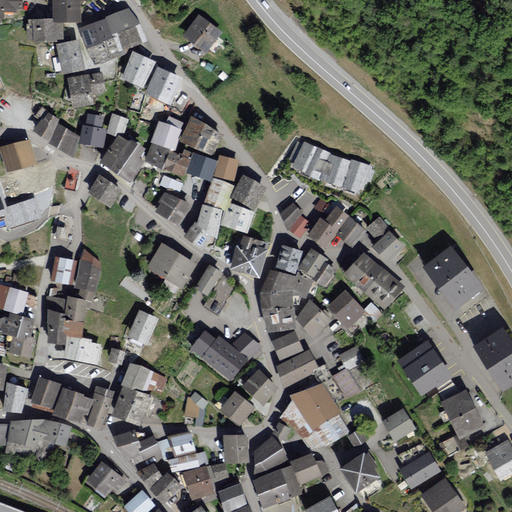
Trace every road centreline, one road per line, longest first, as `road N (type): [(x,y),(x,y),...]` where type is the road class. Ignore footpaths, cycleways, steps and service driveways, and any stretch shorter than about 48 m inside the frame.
road 1 (secondary): [(511,271),(444,179),(256,0)]
road 2 (residential): [(280,229),(334,254),(365,251),(398,276),(511,424)]
road 3 (residential): [(130,0),(269,186),(280,229)]
road 4 (residential): [(33,137),(123,185),(191,245),(259,287)]
road 5 (residential): [(100,441),(148,429),(262,431)]
road 6 (residential): [(262,431),(280,388),(253,313),(259,287)]
